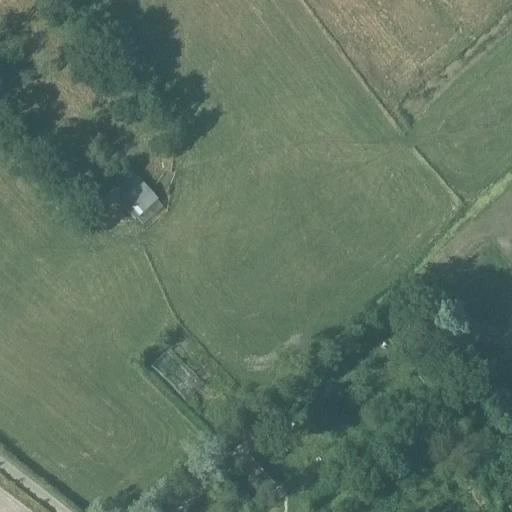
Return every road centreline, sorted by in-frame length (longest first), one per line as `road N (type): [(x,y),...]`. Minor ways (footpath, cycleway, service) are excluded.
road 1 (track): [(0,258),(95,250),(239,214),(408,142),(443,118),(511,104)]
road 2 (track): [(161,511),(489,226),(511,224)]
road 3 (track): [(332,177),(175,0)]
road 4 (track): [(330,0),(385,68),(401,76),(420,69),(496,0)]
road 5 (track): [(0,68),(105,179)]
